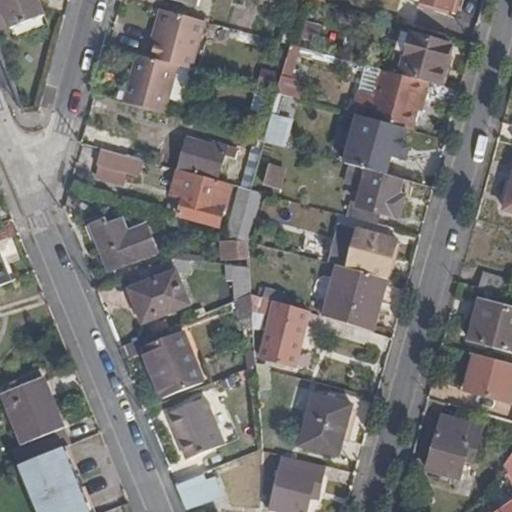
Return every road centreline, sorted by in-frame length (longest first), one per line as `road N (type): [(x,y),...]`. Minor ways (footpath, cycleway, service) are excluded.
road 1 (unclassified): [(368,511),(503,0)]
road 2 (unclassified): [(30,211),(161,511)]
road 3 (unclassified): [(30,211),(91,0)]
